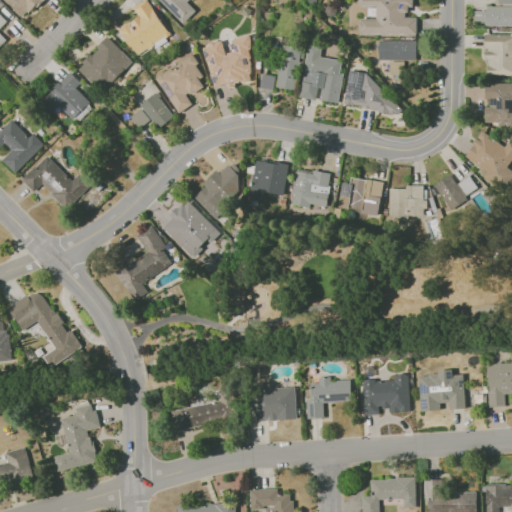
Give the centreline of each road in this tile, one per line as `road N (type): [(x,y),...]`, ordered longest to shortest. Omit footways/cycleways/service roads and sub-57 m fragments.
road 1 (residential): [(51,256),(115,220),(195,144),(227,128),(261,124),(399,151),(432,144),(452,115),(455,0)]
road 2 (residential): [(511,442),(235,458),(49,511)]
road 3 (residential): [(136,511),(129,374),(99,305),(51,256)]
